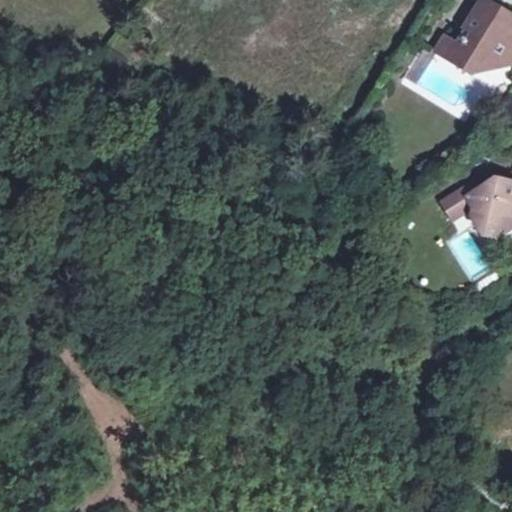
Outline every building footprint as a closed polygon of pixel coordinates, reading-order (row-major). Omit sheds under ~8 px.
[(448,57),(475,74),(495,69),(502,56),(511,62),(511,17),(484,0),(448,57)] [(107,51),(102,59),(118,69),(124,61),(107,51)] [(440,72),(445,62),(434,55),(417,84),(428,91),(440,72)] [(110,82),(118,69),(102,59),(94,72),(110,82)] [(511,184),(496,181),(473,196),(468,199),(473,206),(487,228),(504,233),(508,218),(511,218),(511,184)] [(468,188),(444,203),(454,218),(473,206),(468,199),(473,196),(468,188)] [(468,276),(486,263),(464,231),(446,243),(468,276)]
